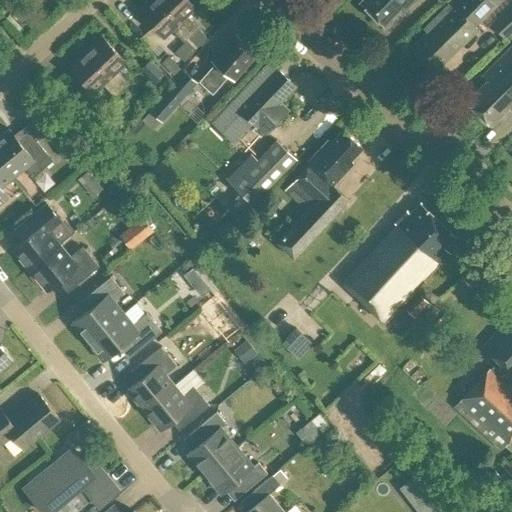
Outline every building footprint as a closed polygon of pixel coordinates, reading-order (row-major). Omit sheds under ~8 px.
[(191,35),(157,0),(150,0),(138,12),(164,39),(173,30),(184,42),(184,41),(191,35)] [(188,0),(157,0),(191,35),(198,28),(187,16),(196,8),(188,0)] [(414,0),(363,0),(361,3),(385,26),(401,10),(403,12),(414,0)] [(476,29),(474,27),(500,0),(456,0),(452,5),(451,4),(449,6),(448,5),(424,29),(427,33),(412,48),(434,70),(476,29)] [(511,4),(491,24),(505,40),(511,34),(511,4)] [(198,28),(191,35),(196,41),(204,34),(198,28)] [(255,51),(235,34),(212,60),(216,63),(200,81),(213,92),(229,74),(234,79),(245,66),(244,64),(255,51)] [(85,51),(122,90),(129,83),(118,71),(127,63),(101,35),(85,51)] [(184,43),(175,52),(183,61),(194,51),(200,45),(196,41),(191,35),(184,41),(184,42),(183,43),(184,43)] [(511,110),(511,44),(482,75),(487,80),(466,101),(491,125),(508,107),(511,111),(511,110)] [(122,90),(85,51),(69,66),(94,93),(103,85),(114,97),(122,90)] [(294,85),(270,62),(212,122),(233,142),(252,122),(265,134),(288,110),(279,101),(294,85)] [(152,63),(144,72),(157,83),(164,74),(152,63)] [(155,102),(148,110),(149,111),(160,121),(162,122),(169,114),(177,105),(182,99),(190,90),(196,83),(185,74),(182,71),(155,102)] [(9,129),(0,136),(0,161),(13,178),(25,168),(33,177),(53,160),(35,139),(25,148),(9,129)] [(362,148),(343,130),(332,142),(328,139),(307,162),(309,164),(285,190),(306,210),(276,242),(293,258),(348,200),(332,185),(353,162),(350,160),(362,148)] [(227,179),(241,192),(231,202),(242,213),(252,203),(296,158),(276,140),(257,160),(252,153),(227,179)] [(13,178),(0,161),(0,203),(8,197),(1,188),(13,178)] [(78,179),(92,196),(102,189),(87,171),(78,179)] [(30,233),(11,248),(18,257),(29,269),(60,244),(74,231),(64,218),(61,220),(47,203),(22,223),(30,233)] [(410,214),(407,211),(396,223),(395,223),(342,281),(386,323),(449,254),(443,248),(455,235),(421,203),(410,214)] [(142,216),(119,235),(120,236),(130,249),(153,230),(142,216)] [(60,244),(29,269),(47,291),(65,276),(74,286),(99,266),(91,257),(82,246),(70,256),(60,244)] [(193,267),(183,275),(189,282),(192,285),(202,278),(199,274),(193,267)] [(88,342),(124,312),(114,301),(124,293),(110,277),(81,301),(89,310),(73,323),(88,342)] [(209,320),(225,307),(216,296),(201,309),(209,320)] [(421,296),(407,310),(414,317),(428,302),(421,296)] [(124,312),(88,342),(103,360),(120,346),(129,358),(162,331),(146,313),(133,324),(124,312)] [(458,402),(453,407),(500,451),(505,446),(511,438),(511,385),(499,374),(505,367),(511,373),(511,325),(507,321),(483,347),(499,362),(493,368),(491,366),(458,402)] [(282,343),(299,359),(313,344),(297,328),(282,343)] [(247,340),(234,350),(244,363),(257,353),(247,340)] [(0,370),(12,361),(0,346),(0,370)] [(143,410),(174,384),(166,373),(177,364),(162,346),(132,370),(139,379),(127,390),(143,410)] [(249,359),(258,371),(267,364),(258,352),(249,359)] [(174,384),(143,410),(160,430),(172,420),(179,430),(210,405),(194,386),(184,395),(174,384)] [(0,444),(12,435),(24,449),(60,419),(39,394),(9,419),(0,407),(0,444)] [(188,453),(205,473),(237,447),(221,428),(226,423),(217,412),(189,435),(198,445),(188,453)] [(312,419),(295,432),(306,445),(311,441),(321,433),(322,434),(325,431),(330,427),(318,414),(312,419)] [(237,447),(205,473),(222,493),(231,485),(239,496),(267,473),(258,462),(253,467),(237,447)] [(93,473),(73,448),(25,488),(44,511),(48,511),(61,502),(69,511),(71,511),(91,496),(99,505),(118,490),(100,467),(93,473)] [(511,455),(502,465),(511,474),(511,455)] [(495,471),(488,478),(500,490),(507,483),(495,471)] [(280,484),(273,475),(254,490),(262,499),(246,511),(283,511),(269,494),(280,484)] [(441,511),(433,502),(420,511),(441,511)]
